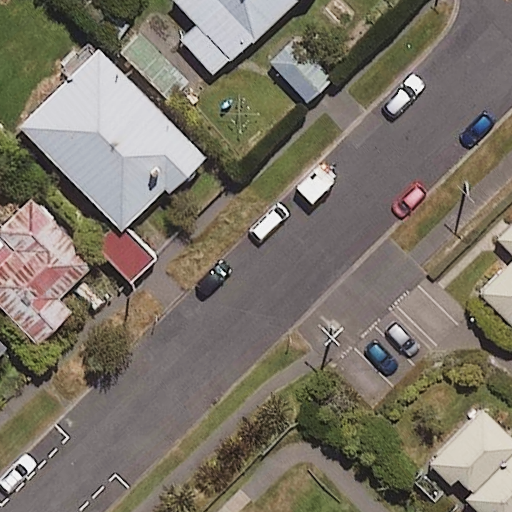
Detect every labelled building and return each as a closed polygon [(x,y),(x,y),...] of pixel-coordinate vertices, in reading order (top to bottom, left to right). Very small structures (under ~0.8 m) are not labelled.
[(289,0),(192,0),(200,8),(180,28),(218,68),(289,0)] [(328,69),(292,30),(266,54),(302,93),(328,69)] [(196,155),(97,51),(19,126),(119,230),(196,155)] [(90,269),(15,191),(0,205),(0,298),(28,328),(90,269)] [(511,215),(499,227),(511,241),(511,250),(474,285),(511,325),(511,215)] [(511,511),(511,438),(472,405),(422,463),(479,511),(511,511)]
